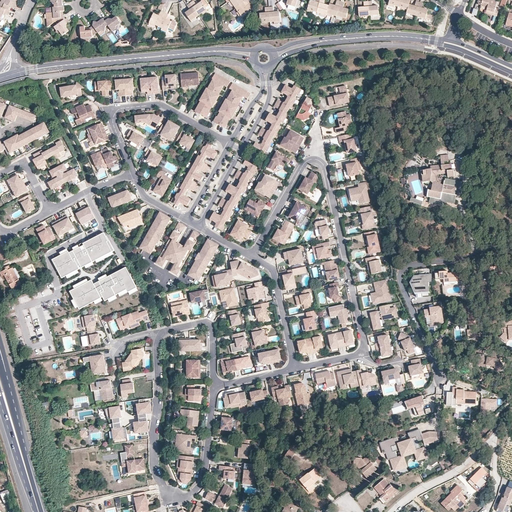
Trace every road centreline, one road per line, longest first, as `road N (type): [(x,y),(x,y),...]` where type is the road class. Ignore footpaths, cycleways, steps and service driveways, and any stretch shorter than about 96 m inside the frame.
road 1 (residential): [(252,255),(304,162),(321,162),(363,342),(359,353)]
road 2 (tertiary): [(274,61),(316,44),(402,38),(459,49),(511,72)]
road 3 (residential): [(441,377),(398,268),(511,241)]
road 4 (tertiary): [(256,50),(32,69)]
road 5 (tertiary): [(32,69),(211,53),(254,60)]
road 6 (residential): [(134,171),(113,119),(121,107),(159,104),(229,142)]
road 7 (tertiary): [(447,40),(361,34),(271,50)]
road 8 (residential): [(161,332),(154,462),(166,491)]
road 9 (residential): [(393,511),(464,468),(511,414)]
road 10 (residential): [(212,385),(200,485),(182,497),(166,491)]
road 11 (residential): [(293,369),(273,268),(252,255)]
